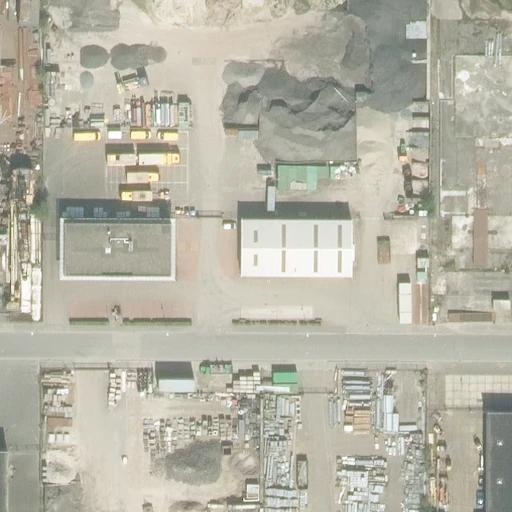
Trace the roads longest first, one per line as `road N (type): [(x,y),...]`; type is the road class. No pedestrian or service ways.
road 1 (unknown): [(362,347),(363,245),(390,117),(371,65),(349,54),(194,49),(201,295)]
road 2 (unclassified): [(0,347),(511,346)]
road 3 (unknown): [(39,347),(40,287),(201,295)]
